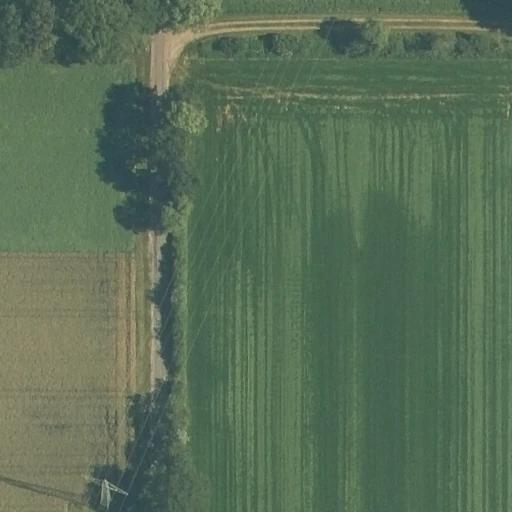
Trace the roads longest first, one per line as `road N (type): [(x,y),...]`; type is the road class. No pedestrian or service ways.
road 1 (track): [(511,33),(0,31)]
road 2 (unclassified): [(140,0),(139,511)]
